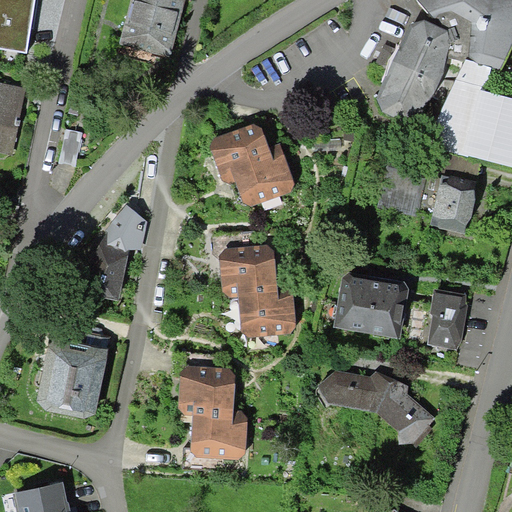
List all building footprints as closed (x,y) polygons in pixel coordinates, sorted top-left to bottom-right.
[(164,57),(179,0),(129,0),(129,3),(132,6),(127,24),(124,25),(122,34),(125,37),(123,45),(114,43),(110,57),(151,67),(153,59),(163,62),(164,57)] [(511,0),(417,0),(429,13),(428,21),(447,30),(450,43),(447,58),(464,62),(466,59),(492,67),(501,70),(511,47),(511,0)] [(423,19),(409,23),(397,50),(389,69),(376,98),(382,112),(397,118),(407,117),(423,108),(432,98),(444,73),(447,58),(450,43),(447,30),(428,21),(423,19)] [(0,39),(0,55),(29,61),(32,44),(0,37),(0,39)] [(389,69),(397,50),(384,44),(376,63),(389,69)] [(511,97),(485,90),(492,67),(466,59),(464,62),(434,127),(429,147),(468,157),(468,155),(511,166),(511,97)] [(16,123),(15,122),(20,92),(0,88),(0,152),(9,154),(14,127),(15,128),(16,123)] [(213,143),(210,149),(221,181),(228,184),(236,205),(242,208),(286,192),(289,186),(276,149),(265,153),(257,132),(251,129),(213,143)] [(64,131),(57,163),(73,166),(80,134),(64,131)] [(468,214),(470,207),(471,202),(469,199),(473,185),(440,177),(439,180),(425,177),(426,174),(387,165),(376,209),(430,221),(429,227),(461,234),(464,220),(467,219),(468,214)] [(254,250),(252,233),(212,237),(214,254),(219,259),(222,292),(228,297),(238,296),(272,290),(269,254),(263,249),(254,250)] [(115,280),(125,240),(109,234),(104,246),(83,274),(81,293),(114,299),(118,280),(115,280)] [(386,336),(394,337),(401,300),(402,291),(400,287),(347,277),(342,281),(335,325),(386,334),(386,336)] [(288,293),(282,289),(272,290),(238,296),(241,332),(246,337),(248,352),(276,349),(275,334),(286,333),(291,327),(288,293)] [(432,305),(401,300),(394,337),(393,347),(427,353),(429,345),(453,349),(456,342),(462,307),(461,307),(461,299),(442,296),(443,295),(434,293),(432,305)] [(105,340),(101,340),(53,330),(43,374),(34,400),(36,403),(45,410),(82,418),(90,414),(105,340)] [(215,372),(216,357),(172,354),(171,375),(180,376),(178,409),(183,414),(193,415),(228,414),(230,378),(226,373),(215,372)] [(374,414),(388,382),(388,381),(373,375),(368,380),(334,374),(316,389),(325,405),(374,414)] [(404,389),(388,381),(388,382),(374,414),(396,433),(397,445),(409,445),(431,420),(403,396),(404,389)] [(242,420),(238,415),(228,414),(193,415),(190,450),(181,449),(180,470),(225,473),(226,458),(235,459),(240,454),(242,420)] [(9,486),(5,474),(0,475),(0,490),(8,488),(9,486)] [(20,511),(19,511),(64,511),(63,505),(61,503),(57,485),(17,495),(20,511)] [(366,508),(394,511),(396,496),(367,493),(366,508)]
